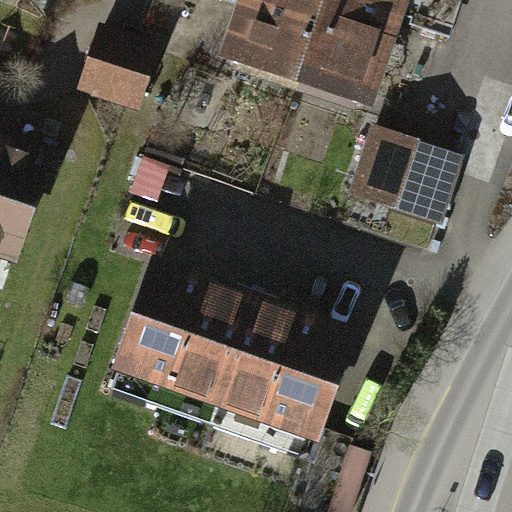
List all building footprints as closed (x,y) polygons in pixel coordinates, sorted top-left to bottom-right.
[(277,0),(245,0),(227,52),(363,99),(384,37),(277,0)] [(277,0),(384,37),(397,0),(277,0)] [(163,41),(101,20),(77,88),(139,109),(163,41)] [(377,122),(352,194),(442,225),(467,153),(377,122)] [(0,237),(31,150),(0,139),(0,237)] [(115,382),(213,415),(252,300),(154,267),(115,382)] [(213,415),(311,449),(350,333),(252,300),(213,415)]
